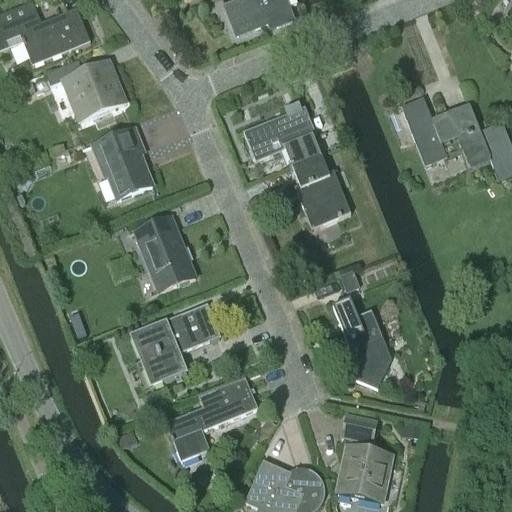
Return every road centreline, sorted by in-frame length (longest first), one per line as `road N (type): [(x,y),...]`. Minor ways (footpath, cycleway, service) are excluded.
road 1 (residential): [(284,404),(304,395),(186,98)]
road 2 (residential): [(431,0),(186,98)]
road 3 (tertiary): [(123,511),(59,440),(0,308)]
road 4 (residential): [(186,98),(113,0)]
